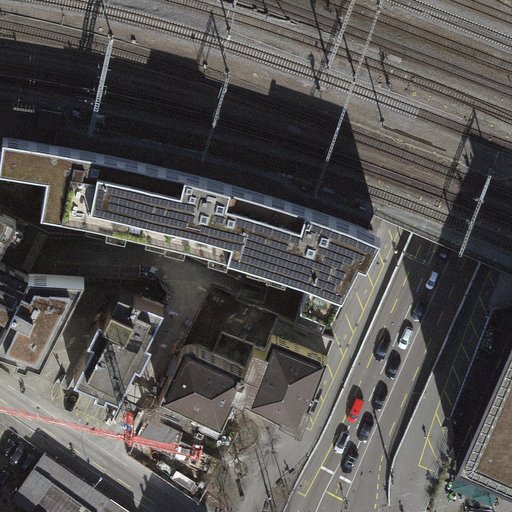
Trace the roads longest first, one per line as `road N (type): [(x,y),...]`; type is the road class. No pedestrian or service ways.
road 1 (tertiary): [(324,511),(511,99)]
road 2 (tertiary): [(169,511),(0,396)]
